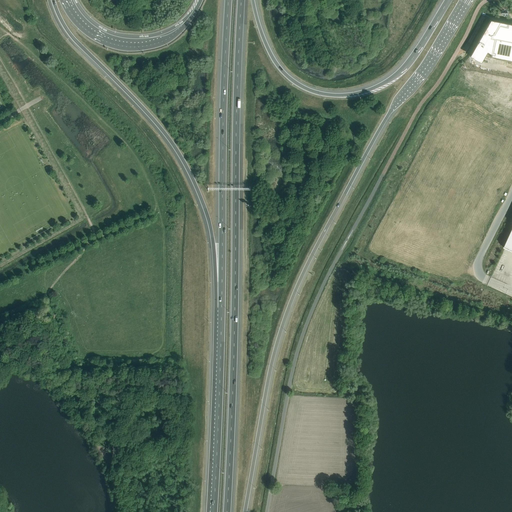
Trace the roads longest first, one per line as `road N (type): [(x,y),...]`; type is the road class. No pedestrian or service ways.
road 1 (motorway): [(246,511),(270,373),(296,289),(389,111),(466,0)]
road 2 (motorway): [(227,511),(241,0)]
road 3 (motorway): [(53,0),(71,35),(139,103),(188,169),(214,247),(221,303)]
road 4 (motorway): [(227,0),(221,303)]
road 5 (motorway): [(448,0),(394,75),(336,95),(296,86),(278,70),(252,0)]
road 6 (motorway): [(221,303),(213,511)]
road 7 (motorway): [(200,0),(181,29),(147,43),(95,31),(66,0)]
